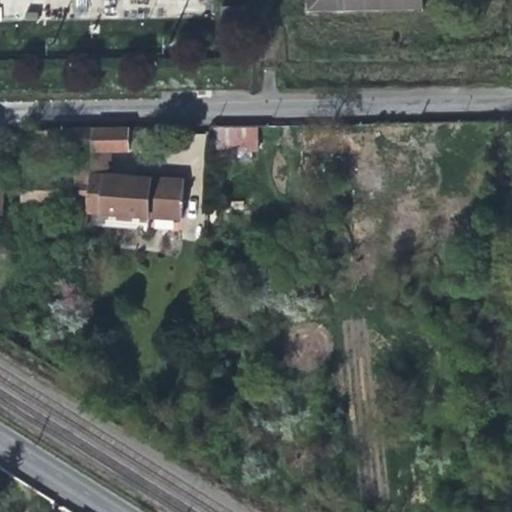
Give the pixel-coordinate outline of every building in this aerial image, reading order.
[(307,0),(308,19),(423,17),(422,0),(307,0)] [(245,25),(244,12),(222,13),(222,24),(245,25)] [(257,149),(257,127),(215,126),(215,148),(257,149)] [(126,150),(127,129),(92,130),(50,130),(51,147),(90,147),(91,150),(126,150)] [(77,225),(85,226),(86,213),(89,175),(90,162),(31,161),(31,178),(21,178),(21,201),(77,201),(77,225)] [(182,181),(89,175),(86,213),(175,219),(176,218),(177,217),(178,216),(178,215),(179,215),(179,214),(180,213),(180,212),(180,211),(182,181)]
